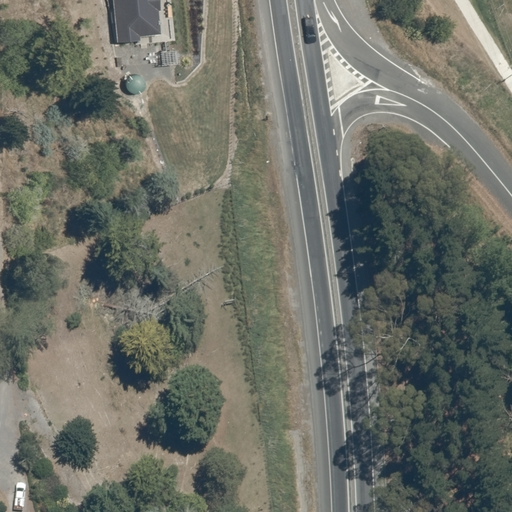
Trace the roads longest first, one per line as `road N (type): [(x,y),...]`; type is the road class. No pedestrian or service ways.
road 1 (trunk): [(342,511),(330,340),(279,0)]
road 2 (trunk): [(329,161),(367,511)]
road 3 (unclassified): [(325,0),(364,62),(452,115),(511,187)]
road 4 (unclassified): [(511,201),(434,121),(382,101),(347,109),(329,161)]
road 5 (trunk): [(304,0),(329,161)]
